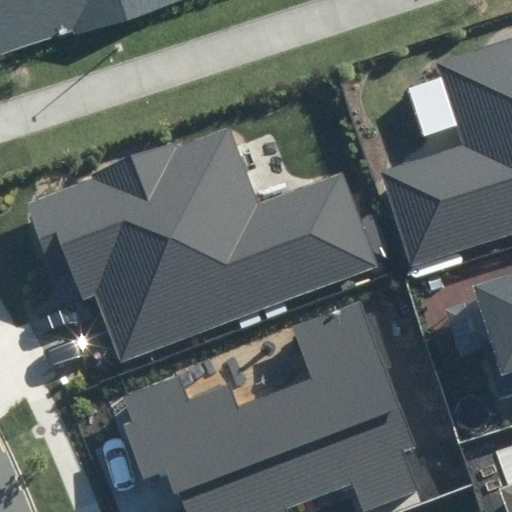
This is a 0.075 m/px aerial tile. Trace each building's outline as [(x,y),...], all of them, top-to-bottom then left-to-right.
[(0,0),(0,56),(169,0),(0,0)] [(511,41),(441,64),(466,143),(382,169),(412,264),(511,233),(511,41)] [(377,263),(342,170),(258,201),(230,127),(25,205),(48,264),(68,257),(83,296),(95,291),(121,359),(377,263)] [(511,272),(471,285),(500,377),(511,373),(511,272)] [(413,453),(358,309),(300,332),(319,381),(233,414),(223,390),(184,405),(176,384),(115,407),(143,479),(163,471),(179,511),(293,511),(348,491),(356,511),(378,511),(421,496),(406,456),(413,453)] [(511,511),(511,480),(494,487),(502,511),(511,511)]
